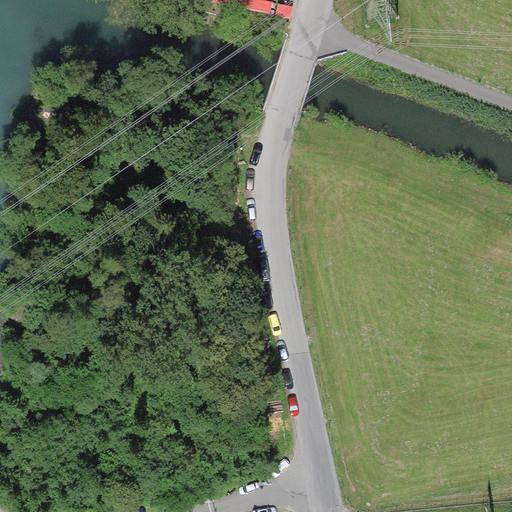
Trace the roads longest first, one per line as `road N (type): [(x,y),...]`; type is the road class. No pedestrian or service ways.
road 1 (unclassified): [(303,24),(273,143),(277,259),(323,511)]
road 2 (unclassified): [(511,100),(303,24)]
